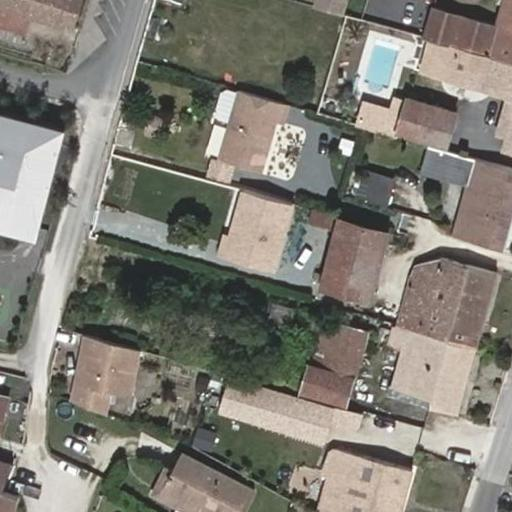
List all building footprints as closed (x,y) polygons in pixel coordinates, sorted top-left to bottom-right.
[(0,0),(0,34),(18,40),(21,32),(27,14),(58,23),(69,26),(76,0),(0,0)] [(316,0),(315,5),(342,12),(345,0),(316,0)] [(511,59),(511,0),(502,0),(496,25),(432,8),(424,35),(444,40),(511,59)] [(51,42),(58,23),(27,14),(21,32),(51,42)] [(511,150),(511,59),(444,40),(438,58),(430,56),(426,70),(508,94),(497,133),(505,135),(502,147),(511,150)] [(212,114),(228,119),(237,88),(221,83),(212,114)] [(286,102),(237,88),(228,119),(217,158),(261,170),(266,150),(273,151),(286,102)] [(455,111),(408,96),(397,129),(444,143),(455,111)] [(0,215),(38,225),(64,126),(0,109),(0,215)] [(136,126),(146,129),(151,111),(140,109),(136,126)] [(502,248),(511,213),(511,167),(443,147),(437,171),(469,180),(453,234),(502,248)] [(364,167),(355,198),(387,207),(396,177),(364,167)] [(294,207),(261,197),(258,206),(244,203),(240,217),(240,220),(252,224),(251,230),(280,239),(282,232),(286,233),(294,207)] [(336,229),(322,287),(371,300),(388,231),(312,209),(309,221),(336,229)] [(415,263),(395,324),(475,348),(496,272),(441,257),(437,268),(415,263)] [(441,257),(415,263),(437,268),(441,257)] [(301,389),(343,401),(366,330),(337,321),(335,326),(324,323),(312,361),(310,361),(301,389)] [(475,348),(395,324),(384,360),(398,364),(390,393),(456,412),(475,348)] [(142,348),(85,332),(70,398),(107,413),(112,388),(133,392),(142,348)] [(360,414),(231,377),(221,411),(322,439),(329,421),(356,427),(360,414)] [(326,511),(327,511),(399,511),(412,468),(332,447),(321,474),(327,475),(317,510),(326,511)] [(166,488),(202,507),(209,511),(240,511),(252,491),(183,454),(175,470),(166,488)] [(0,490),(1,491),(11,464),(0,460),(0,490)] [(186,511),(199,511),(202,507),(166,488),(175,470),(166,465),(151,492),(186,511)] [(0,511),(13,511),(18,497),(1,491),(0,490),(0,511)]
